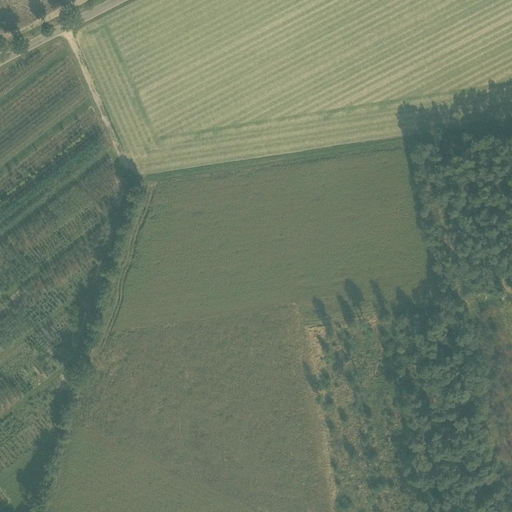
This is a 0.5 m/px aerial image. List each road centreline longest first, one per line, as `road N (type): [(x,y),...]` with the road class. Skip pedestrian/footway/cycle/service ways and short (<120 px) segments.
road 1 (track): [(67,25),(131,181)]
road 2 (unclassified): [(0,60),(117,0)]
